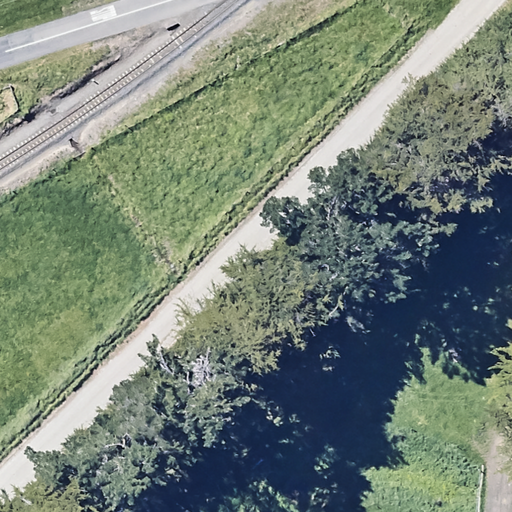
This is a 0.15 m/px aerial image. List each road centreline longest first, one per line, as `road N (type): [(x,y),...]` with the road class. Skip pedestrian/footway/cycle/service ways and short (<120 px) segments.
road 1 (residential): [(486,0),(0,485)]
road 2 (unclassified): [(0,54),(173,0)]
